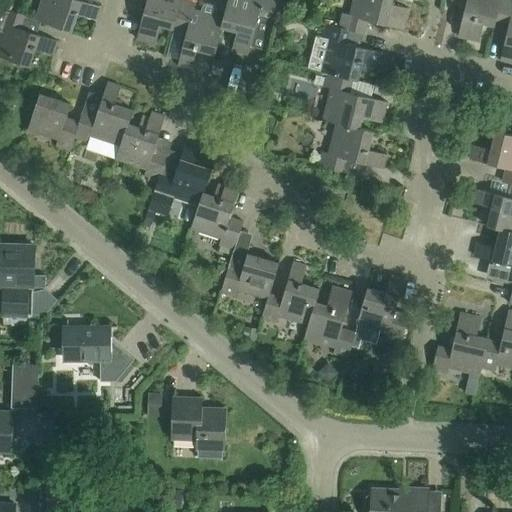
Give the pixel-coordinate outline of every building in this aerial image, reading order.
[(99,7),(82,1),(78,0),(42,0),(36,20),(71,32),(77,15),(95,20),(99,7)] [(136,0),(147,3),(137,39),(156,44),(161,26),(174,29),(175,28),(181,1),(183,1),(182,0),(136,0)] [(233,50),(249,55),(259,18),(272,21),(277,0),(227,0),(223,18),(224,19),(222,28),(223,27),(238,31),(233,50)] [(406,17),(389,12),(391,0),(352,0),(349,15),(342,13),(339,27),(339,28),(350,31),(350,32),(363,36),(367,21),(403,31),(406,17)] [(472,40),(476,22),(495,26),(496,21),(495,21),(500,0),(452,0),(452,1),(466,4),(458,37),(472,40)] [(511,63),(511,0),(500,0),(495,21),(496,21),(509,24),(500,61),(511,63)] [(192,67),(197,49),(216,54),(223,27),(222,28),(224,19),(223,18),(194,11),(196,4),(183,1),(181,1),(175,28),(187,31),(179,64),(192,67)] [(0,57),(29,67),(35,49),(49,54),(53,40),(22,30),(27,16),(2,8),(1,10),(0,9),(0,30),(1,31),(0,33),(0,57)] [(351,79),(351,80),(356,81),(360,63),(379,68),(383,54),(347,45),(350,32),(350,31),(339,28),(339,27),(325,24),(322,39),(328,41),(321,72),(327,74),(328,73),(351,79)] [(386,102),(366,97),(348,92),(351,80),(351,79),(328,73),(327,74),(323,89),(330,91),(323,121),(336,124),(337,123),(358,129),(358,128),(361,118),(381,123),(386,102)] [(120,87),(106,83),(95,118),(81,113),(78,123),(79,124),(74,138),(75,139),(89,143),(91,137),(120,147),(121,147),(128,124),(129,124),(133,111),(114,104),(120,87)] [(79,124),(78,123),(66,119),(71,104),(40,94),(27,130),(58,141),(56,147),(70,151),(75,139),(74,138),(79,124)] [(142,116),(139,127),(129,124),(128,124),(121,147),(120,147),(116,160),(145,170),(143,176),(157,180),(158,180),(160,173),(161,173),(167,156),(153,151),(164,116),(151,112),(149,118),(142,116)] [(388,154),(368,149),(372,131),(358,128),(358,129),(337,123),(336,124),(329,153),(322,152),(318,167),(343,173),(347,159),(384,168),(388,154)] [(470,160),(489,164),(507,168),(504,182),(511,184),(511,134),(496,131),(492,150),(474,146),(470,160)] [(158,180),(157,180),(151,197),(147,209),(168,217),(175,197),(198,205),(199,205),(203,193),(204,193),(212,170),(200,166),(204,155),(197,152),(199,146),(186,142),(174,177),(161,173),(160,173),(158,180)] [(227,181),(225,187),(218,185),(215,197),(204,193),(203,193),(199,205),(198,205),(190,228),(221,239),(219,245),(234,250),(244,222),(230,217),(241,186),(227,181)] [(474,205),(492,209),(488,227),(501,230),(502,230),(511,232),(511,198),(477,191),(474,205)] [(474,256),(494,261),(507,264),(504,278),(511,279),(511,232),(502,230),(501,230),(497,247),(478,243),(474,256)] [(2,318),(26,318),(27,293),(33,293),(34,246),(0,245),(0,279),(3,280),(2,318)] [(234,250),(232,255),(221,292),(235,296),(237,290),(267,299),(268,299),(269,295),(270,295),(280,263),(247,253),(246,255),(234,251),(234,250)] [(306,266),(293,262),(282,299),(270,295),(269,295),(268,299),(267,299),(261,319),(276,323),(278,316),(307,324),(308,324),(314,303),(315,304),(319,290),(301,284),(306,266)] [(401,344),(409,316),(395,312),(404,280),(390,276),(385,294),(367,289),(357,325),(388,333),(387,340),(401,344)] [(308,324),(307,324),(303,338),(335,348),(334,354),(349,358),(356,334),(341,330),(352,291),(332,286),(326,307),(315,304),(314,303),(308,324)] [(488,339),(482,369),(496,373),(498,366),(511,369),(511,311),(509,311),(502,343),(488,339)] [(482,369),(488,339),(488,338),(470,334),(475,316),(461,313),(452,350),(438,346),(432,371),(447,375),(449,369),(480,376),(480,375),(481,376),(482,369)] [(117,382),(131,364),(111,348),(110,327),(67,328),(68,362),(102,362),(102,382),(117,382)] [(13,364),(11,408),(38,409),(39,365),(13,364)] [(222,451),(224,410),(200,409),(201,399),(175,398),(173,440),(198,441),(197,451),(222,451)] [(0,412),(0,451),(10,451),(11,413),(0,412)] [(371,511),(426,511),(427,490),(411,489),(411,490),(373,489),(373,494),(369,494),(366,497),(366,508),(368,511),(372,511),(371,511)] [(0,503),(0,511),(14,511),(15,504),(0,503)]
